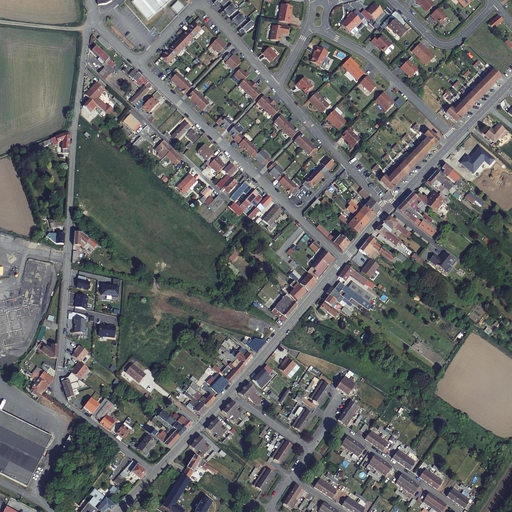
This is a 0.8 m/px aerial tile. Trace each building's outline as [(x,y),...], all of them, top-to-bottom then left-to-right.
[(173,0),(138,0),(135,3),(150,20),(164,8),(165,9),(168,7),(167,5),(173,0)] [(236,32),(239,35),(242,32),(243,34),(250,28),(251,24),(249,21),(246,24),(225,0),(214,0),(215,1),(211,4),(214,7),(217,4),(223,10),(221,12),(224,15),(227,18),(228,17),(231,20),(229,21),(232,25),(232,24),(235,27),(236,26),(239,29),(236,32)] [(412,0),(418,7),(419,6),(426,13),(433,6),(430,3),(432,1),(432,0),(412,0)] [(454,0),(463,9),(471,1),(470,0),(454,0)] [(185,8),(180,2),(173,8),(179,14),(185,8)] [(371,18),(373,20),(377,16),(381,11),(374,4),(368,9),(365,12),(363,10),(359,14),(367,22),(371,18)] [(280,6),(276,23),(289,25),(291,18),(289,17),(291,8),(280,6)] [(446,18),(437,9),(429,17),(432,20),(433,19),(436,22),(439,25),(446,18)] [(355,28),(360,22),(350,13),(346,17),(347,19),(344,21),(340,25),(348,33),(349,32),(351,35),(353,35),(356,31),(356,30),(355,28)] [(502,22),(498,18),(488,26),(492,31),(502,22)] [(406,31),(393,19),(386,26),(399,38),(406,31)] [(168,51),(167,50),(161,56),(169,64),(175,57),(174,56),(176,54),(177,55),(194,38),(192,37),(195,34),(196,35),(202,29),(195,21),(188,28),(189,29),(186,31),(181,36),(182,37),(176,43),(175,42),(169,48),(170,48),(168,51)] [(278,28),(271,27),(268,41),(278,43),(279,42),(279,40),(279,38),(280,34),(281,35),(286,36),(288,29),(278,27),(278,28)] [(375,37),(370,42),(376,47),(376,46),(385,55),(387,55),(393,49),(393,47),(386,40),(386,39),(382,35),(378,39),(375,37)] [(113,46),(102,36),(99,38),(110,49),(113,46)] [(219,37),(211,45),(219,53),(221,51),(222,53),(228,47),(226,46),(227,44),(225,42),(224,44),(221,41),(222,40),(219,37)] [(510,48),(503,40),(501,42),(508,50),(510,48)] [(410,52),(425,66),(432,58),(423,49),(423,48),(418,43),(410,52)] [(310,61),(320,66),(328,52),(317,46),(313,53),(314,53),(310,61)] [(112,60),(99,47),(95,51),(102,58),(100,59),(106,65),(108,63),(109,64),(112,60)] [(267,49),(261,54),(269,63),(275,57),(268,49),(267,49)] [(234,53),(233,54),(231,52),(226,58),(227,60),(226,61),(235,68),(242,60),(239,57),(238,58),(236,57),(236,55),(234,53)] [(355,65),(356,64),(349,58),(341,66),(357,80),(363,73),(355,65)] [(114,69),(117,65),(112,60),(109,64),(114,69)] [(417,70),(407,60),(399,68),(406,74),(405,75),(408,78),(409,77),(409,78),(417,70)] [(105,79),(111,73),(105,66),(99,72),(105,79)] [(247,72),(241,67),(234,75),(243,83),(240,86),(254,99),(261,92),(258,89),(260,87),(254,81),(252,83),(247,78),(251,74),(248,71),(247,72)] [(148,81),(135,68),(129,74),(136,80),(135,82),(138,85),(143,80),(145,83),(146,82),(148,81)] [(178,73),(175,70),(169,76),(172,79),(171,80),(177,86),(179,84),(181,86),(180,88),(185,92),(192,84),(179,72),(178,73)] [(499,78),(492,72),(490,74),(487,71),(484,74),(494,83),(499,78)] [(494,83),(484,74),(482,76),(485,79),(482,82),(489,88),(494,83)] [(371,79),(367,76),(360,84),(370,94),(377,87),(369,80),(371,79)] [(312,86),(303,77),(295,85),(298,88),(299,87),(305,93),(312,86)] [(489,88),(482,82),(480,84),(477,81),(475,83),(485,93),(489,88)] [(108,106),(99,97),(106,90),(97,82),(96,83),(95,83),(93,85),(93,86),(86,94),(90,97),(96,103),(109,115),(114,109),(109,105),(108,106)] [(145,83),(129,100),(134,104),(133,105),(138,110),(148,98),(145,94),(146,94),(144,92),(150,86),(146,82),(145,83)] [(485,93),(475,83),(473,86),(470,89),(473,91),(480,98),(485,93)] [(186,93),(193,85),(192,84),(185,92),(186,93)] [(211,102),(197,88),(190,96),(195,101),(196,100),(199,102),(198,104),(204,110),(205,109),(208,111),(213,106),(210,103),(211,102)] [(480,98),(473,91),(470,94),(467,91),(465,94),(475,103),(480,98)] [(329,105),(316,92),(309,99),(322,112),(329,105)] [(389,98),(384,93),(375,102),(386,113),(394,104),(389,99),(389,98)] [(475,103),(465,94),(463,96),(466,99),(463,101),(470,108),(475,103)] [(273,99),(271,101),(266,96),(259,104),(274,118),(281,110),(277,106),(279,105),(273,99)] [(96,103),(90,97),(83,104),(90,110),(96,103)] [(156,104),(150,98),(138,110),(146,118),(149,115),(147,113),(156,104)] [(463,101),(461,99),(459,101),(458,101),(456,103),(465,113),(470,108),(463,101)] [(460,118),(465,113),(456,103),(453,106),(454,106),(451,109),(460,118)] [(158,106),(156,104),(147,113),(149,115),(158,106)] [(446,109),(448,112),(447,114),(456,123),(460,118),(451,109),(448,106),(446,109)] [(337,107),(326,119),(329,122),(330,121),(339,130),(347,122),(340,116),(343,113),(337,107)] [(142,125),(130,113),(123,120),(125,122),(126,121),(136,131),(142,125)] [(289,122),(283,116),(276,124),(292,140),(300,132),(294,127),(292,128),(287,124),(289,122)] [(225,120),(222,118),(217,123),(219,126),(220,125),(225,130),(232,122),(227,117),(225,120)] [(173,144),(190,126),(185,121),(178,128),(177,128),(170,136),(168,134),(165,136),(173,144)] [(227,131),(234,124),(233,123),(226,130),(227,131)] [(490,131),(488,129),(482,135),(491,143),(502,131),(496,125),(490,131)] [(190,132),(197,138),(193,143),(195,146),(200,141),(198,139),(204,134),(196,126),(190,132)] [(240,133),(243,131),(238,126),(231,134),(236,138),(235,139),(240,145),(239,146),(251,157),(252,156),(258,162),(260,160),(264,164),(267,167),(273,161),(269,158),(270,157),(263,150),(261,152),(258,150),(259,149),(246,138),(240,133)] [(361,140),(349,129),(342,137),(345,140),(346,140),(350,143),(348,145),(353,149),(361,140)] [(424,137),(433,146),(438,141),(429,132),(427,134),(424,132),(421,135),(424,137)] [(70,149),(71,137),(68,134),(62,133),(50,137),(52,141),(56,140),(56,142),(60,141),(62,144),(62,143),(62,149),(70,149)] [(147,138),(143,135),(135,144),(138,147),(147,138)] [(306,138),(303,135),(296,143),(298,145),(306,138)] [(428,151),(433,146),(424,137),(421,139),(422,140),(419,143),(422,145),(428,151)] [(308,143),(309,141),(306,138),(298,145),(310,157),(311,156),(314,159),(320,153),(317,150),(317,149),(312,144),(310,145),(308,143)] [(214,150),(205,141),(198,149),(209,159),(206,161),(209,163),(210,163),(217,155),(213,151),(214,150)] [(170,149),(163,142),(156,148),(163,155),(170,149)] [(416,144),(414,147),(424,156),(428,151),(422,145),(419,147),(416,144)] [(419,161),(424,156),(414,147),(412,149),(415,152),(412,155),(419,161)] [(163,155),(156,148),(154,150),(157,154),(156,155),(160,159),(163,155)] [(178,157),(172,151),(165,157),(174,166),(178,162),(175,159),(178,157)] [(404,157),(414,166),(419,161),(412,155),(409,152),(407,155),(406,155),(404,157)] [(221,157),(218,154),(217,155),(210,163),(219,171),(226,164),(220,158),(221,157)] [(409,171),(414,166),(404,157),(402,160),(405,162),(402,165),(409,171)] [(331,173),(337,167),(329,159),(323,165),(324,166),(319,171),(318,171),(307,182),(307,183),(305,186),(311,192),(314,189),(314,190),(326,178),(325,178),(330,173),(331,173)] [(237,168),(231,162),(224,169),(230,175),(237,168)] [(395,167),(404,176),(409,171),(402,165),(400,167),(397,164),(395,167)] [(450,171),(444,165),(440,170),(442,171),(440,174),(442,175),(448,181),(451,177),(447,174),(450,171)] [(284,173),(278,166),(278,167),(272,173),(275,176),(274,177),(280,183),(279,184),(291,196),(292,195),(294,198),(301,191),(286,177),(285,177),(282,175),(284,173)] [(400,181),(404,176),(395,167),(392,169),(395,172),(393,175),(400,181)] [(237,168),(230,175),(233,178),(240,171),(237,168)] [(449,186),(440,178),(442,175),(440,174),(436,170),(429,178),(445,191),(449,186)] [(385,177),(395,186),(400,181),(393,175),(390,172),(388,175),(388,174),(385,177)] [(181,181),(182,182),(176,188),(184,196),(190,190),(187,187),(195,180),(188,173),(181,181)] [(390,191),(395,186),(385,177),(383,174),(380,177),(383,180),(381,182),(390,191)] [(438,189),(443,194),(445,191),(429,178),(425,183),(430,187),(432,185),(436,189),(438,188),(439,189),(438,189)] [(237,183),(233,179),(229,183),(227,185),(222,190),(227,195),(232,190),(231,188),(237,183)] [(245,183),(243,186),(232,197),(230,199),(234,202),(244,192),(249,197),(254,191),(245,183)] [(211,192),(206,187),(200,194),(203,197),(201,199),(203,201),(211,192)] [(361,193),(370,205),(367,209),(375,217),(381,210),(364,190),(361,193)] [(259,204),(263,200),(254,191),(249,197),(239,207),(243,211),(253,200),(258,205),(259,204)] [(474,205),(476,203),(480,206),(483,202),(469,192),(465,199),(474,205)] [(417,195),(414,199),(423,206),(434,214),(443,203),(439,199),(436,197),(432,194),(426,202),(417,195)] [(272,200),(267,196),(263,200),(259,204),(264,208),(272,200)] [(414,199),(410,196),(395,212),(424,235),(427,231),(405,213),(411,205),(418,211),(423,206),(414,199)] [(446,205),(449,202),(441,196),(439,199),(443,203),(446,205)] [(214,201),(209,197),(203,203),(210,210),(220,200),(217,197),(214,201)] [(214,213),(223,203),(220,200),(210,210),(214,213)] [(322,204),(319,201),(312,209),(316,212),(322,204)] [(364,211),(353,201),(351,204),(370,223),(375,217),(367,209),(364,211)] [(356,221),(364,229),(370,223),(351,204),(347,208),(354,214),(356,214),(359,218),(356,221)] [(283,213),(277,207),(265,220),(271,226),(269,227),(272,230),(279,224),(276,221),(283,213)] [(338,217),(358,236),(364,229),(356,221),(353,225),(349,221),(349,219),(342,213),(338,217)] [(431,222),(426,218),(421,225),(426,228),(431,222)] [(388,219),(380,226),(391,234),(394,230),(409,241),(412,238),(388,219)] [(338,242),(320,224),(316,227),(344,254),(350,246),(342,237),(338,242)] [(391,234),(380,226),(378,229),(388,236),(391,234)] [(401,246),(378,229),(374,233),(394,249),(397,246),(400,247),(401,246)] [(65,245),(66,235),(59,234),(59,239),(53,235),(52,235),(48,232),(46,235),(58,245),(65,245)] [(90,240),(81,233),(75,232),(74,245),(81,246),(89,242),(96,249),(99,245),(91,239),(90,240)] [(375,245),(367,240),(363,245),(376,255),(377,256),(381,251),(374,246),(375,245)] [(314,244),(312,242),(310,245),(318,252),(322,248),(316,242),(314,244)] [(376,255),(363,245),(358,251),(364,256),(365,254),(369,257),(369,256),(374,260),(376,257),(376,255)] [(397,257),(394,261),(381,251),(377,256),(409,280),(412,276),(408,273),(412,268),(397,257)] [(336,261),(326,252),(318,262),(322,266),(324,264),(326,266),(327,266),(328,267),(329,266),(330,268),(336,261)] [(436,259),(430,254),(425,260),(432,265),(441,271),(446,264),(448,266),(452,261),(440,252),(437,256),(438,257),(436,259)] [(373,261),(370,259),(361,271),(370,278),(379,266),(373,261)] [(322,266),(318,262),(309,273),(319,282),(330,268),(329,266),(328,267),(327,266),(326,266),(324,264),(322,266)] [(351,274),(372,290),(375,286),(346,265),(338,276),(338,277),(345,282),(351,274)] [(290,273),(289,275),(298,284),(300,286),(301,284),(290,273)] [(86,277),(78,275),(77,279),(78,279),(76,287),(88,289),(90,281),(86,281),(86,277)] [(319,283),(310,275),(301,284),(309,292),(319,283)] [(120,279),(114,277),(113,285),(103,285),(102,294),(113,295),(113,296),(118,296),(119,286),(120,286),(120,279)] [(345,294),(346,295),(344,297),(349,301),(351,297),(366,307),(369,303),(348,288),(340,282),(334,290),(339,293),(342,289),(346,292),(345,294)] [(373,297),(352,282),(348,288),(369,303),(373,297)] [(295,286),(293,288),(299,293),(296,296),(300,300),(307,293),(300,286),(298,284),(295,286)] [(343,299),(340,297),(341,295),(339,293),(334,290),(331,287),(326,293),(328,296),(336,301),(344,307),(346,305),(341,301),(343,299)] [(75,306),(86,309),(88,296),(77,294),(76,298),(76,301),(75,306)] [(285,322),(299,305),(288,295),(273,312),(285,322)] [(336,301),(328,296),(324,302),(331,307),(336,301)] [(324,302),(320,306),(326,310),(334,316),(338,312),(331,307),(324,302)] [(352,323),(344,317),(342,320),(345,322),(345,323),(349,327),(352,323)] [(49,329),(52,323),(45,320),(42,326),(49,329)] [(86,320),(75,320),(74,325),(75,325),(74,333),(85,334),(86,320)] [(116,336),(116,324),(110,324),(110,326),(107,325),(100,324),(100,335),(116,336)] [(494,339),(497,334),(487,328),(484,332),(494,339)] [(265,342),(262,340),(254,338),(250,343),(245,338),(242,341),(256,353),(265,342)] [(49,350),(36,340),(33,346),(49,358),(57,359),(58,346),(49,345),(49,350)] [(237,351),(234,354),(233,354),(232,355),(240,363),(245,366),(253,357),(239,344),(235,349),(237,351)] [(88,352),(79,345),(76,349),(76,350),(72,356),(79,361),(80,363),(88,352)] [(287,357),(284,361),(285,361),(284,363),(291,369),(295,364),(287,357)] [(88,368),(80,363),(79,361),(76,365),(77,365),(72,372),(74,374),(80,379),(88,368)] [(226,378),(231,383),(240,372),(236,368),(228,361),(226,363),(227,364),(227,365),(233,370),(226,378)] [(52,368),(45,363),(43,366),(49,371),(52,368)] [(236,368),(240,372),(245,366),(240,363),(236,368)] [(291,369),(284,363),(282,366),(279,369),(287,375),(291,369)] [(127,373),(141,384),(145,379),(147,376),(133,365),(127,373)] [(147,376),(134,365),(133,365),(147,376)] [(266,365),(262,370),(267,375),(272,369),(266,365)] [(252,381),(261,389),(268,381),(264,378),(267,375),(262,370),(252,381)] [(56,381),(44,371),(38,379),(39,380),(40,378),(51,387),(56,381)] [(218,394),(228,384),(216,374),(212,379),(217,383),(212,389),(218,394)] [(335,388),(341,392),(350,380),(341,374),(338,378),(341,380),(335,388)] [(192,381),(190,384),(197,390),(202,383),(192,375),(189,379),(192,381)] [(39,380),(38,379),(29,390),(42,399),(51,387),(40,378),(39,380)] [(67,382),(66,379),(64,380),(70,402),(73,401),(72,398),(77,397),(75,392),(84,389),(82,382),(77,383),(76,380),(67,382)] [(355,390),(358,385),(350,380),(341,392),(347,397),(353,388),(355,390)] [(324,383),(321,381),(316,390),(324,395),(330,386),(324,382),(324,383)] [(248,383),(243,388),(259,403),(261,400),(253,393),(255,390),(248,383)] [(259,403),(243,388),(238,393),(246,401),(248,398),(256,406),(259,403)] [(278,401),(282,403),(290,390),(287,388),(278,401)] [(216,397),(211,393),(207,397),(198,390),(194,395),(202,401),(208,406),(216,397)] [(318,405),(324,395),(316,390),(310,398),(313,400),(312,401),(318,405)] [(111,403),(106,400),(94,415),(98,419),(111,403)] [(187,407),(199,416),(208,406),(202,401),(194,409),(189,404),(187,407)] [(236,410),(239,408),(231,401),(226,406),(239,417),(243,412),(240,409),(238,412),(236,410)] [(350,401),(344,410),(353,416),(359,407),(356,405),(350,401)] [(102,422),(115,407),(111,403),(98,419),(102,422)] [(231,420),(234,422),(239,417),(226,406),(221,411),(229,418),(231,416),(233,417),(231,420)] [(110,416),(117,408),(115,407),(102,422),(101,424),(110,431),(117,421),(110,416)] [(293,416),(297,418),(306,423),(312,414),(306,411),(306,410),(304,408),(303,410),(300,408),(298,408),(293,416)] [(183,418),(182,418),(171,409),(166,415),(189,432),(194,427),(183,418)] [(53,436),(0,410),(0,473),(29,487),(53,436)] [(343,424),(346,426),(353,416),(344,410),(338,420),(343,424)] [(176,434),(182,440),(189,432),(166,415),(163,412),(159,417),(178,432),(176,434)] [(215,418),(210,423),(222,435),(227,430),(224,427),(221,429),(220,428),(222,425),(215,418)] [(300,432),(306,423),(297,418),(292,426),(294,428),(294,429),(300,432)] [(214,437),(217,440),(222,435),(210,423),(205,429),(213,435),(215,433),(216,435),(214,437)] [(132,432),(124,426),(117,434),(125,440),(132,432)] [(148,432),(171,450),(182,440),(176,434),(172,439),(165,433),(162,436),(153,429),(154,428),(152,427),(148,432)] [(364,439),(373,445),(379,437),(371,431),(369,433),(364,439)] [(198,435),(193,441),(206,452),(211,447),(207,444),(205,447),(203,445),(206,443),(198,435)] [(343,442),(341,445),(350,451),(355,443),(346,436),(343,441),(343,442)] [(386,445),(388,443),(379,437),(373,445),(382,452),(386,446),(386,445)] [(157,444),(149,438),(140,450),(148,456),(157,444)] [(285,442),(283,440),(277,449),(285,455),(292,445),(286,442),(285,442)] [(198,454),(201,457),(206,452),(193,441),(189,446),(196,453),(199,450),(200,452),(198,454)] [(364,449),(355,443),(350,451),(358,457),(360,454),(364,449)] [(280,463),(285,455),(277,449),(271,457),(274,459),(274,460),(280,463)] [(392,458),(401,464),(407,456),(398,450),(397,453),(396,452),(392,458)] [(370,461),(368,464),(376,470),(382,461),(373,455),(370,461)] [(205,471),(207,469),(216,474),(217,472),(193,456),(182,475),(188,479),(195,468),(197,469),(199,467),(205,471)] [(413,465),(415,462),(407,456),(401,464),(409,471),(414,465),(413,465)] [(391,467),(382,461),(376,470),(385,476),(387,473),(391,467)] [(148,474),(148,471),(137,463),(133,468),(128,464),(120,473),(124,477),(129,472),(141,481),(148,474)] [(267,470),(264,468),(259,477),(268,482),(273,473),(267,470)] [(419,477),(428,483),(434,475),(425,469),(423,472),(423,471),(419,477)] [(115,486),(124,477),(120,473),(112,482),(115,486)] [(397,480),(395,483),(404,488),(409,480),(401,474),(397,479),(397,480)] [(142,494),(170,511),(183,511),(184,511),(174,505),(190,480),(188,479),(182,475),(165,501),(146,489),(142,494)] [(440,483),(442,481),(434,475),(428,483),(436,490),(441,484),(440,483)] [(262,491),(268,482),(259,477),(253,485),(256,487),(262,491)] [(313,487),(322,493),(328,484),(320,478),(318,481),(317,481),(313,487)] [(418,486),(409,480),(404,488),(412,494),(414,491),(414,492),(418,486)] [(335,492),(337,489),(328,484),(322,493),(332,499),(336,493),(335,492)] [(295,485),(289,495),(298,501),(304,491),(301,489),(295,485)] [(446,496),(455,503),(461,494),(452,488),(451,491),(450,490),(446,496)] [(112,511),(118,507),(95,490),(91,494),(94,497),(89,502),(101,511),(105,511),(108,509),(112,511)] [(220,499),(208,491),(206,494),(211,497),(219,501),(220,499)] [(424,499),(422,502),(431,507),(436,499),(428,493),(424,499)] [(468,502),(470,500),(461,494),(455,503),(464,509),(468,503),(468,502)] [(283,504),(292,510),(298,501),(289,495),(283,504)] [(342,506),(351,511),(357,502),(348,497),(346,499),(342,506)] [(195,511),(194,511),(207,511),(210,507),(209,507),(212,502),(204,498),(201,502),(200,501),(194,511),(195,511)] [(445,505),(436,499),(431,507),(437,511),(440,511),(441,511),(445,505)] [(311,501),(306,508),(310,510),(315,503),(311,501)] [(101,511),(89,502),(81,511),(101,511)] [(363,510),(365,508),(357,502),(351,511),(363,511),(364,511),(363,510)] [(319,509),(317,511),(329,511),(332,509),(323,503),(319,509)]
